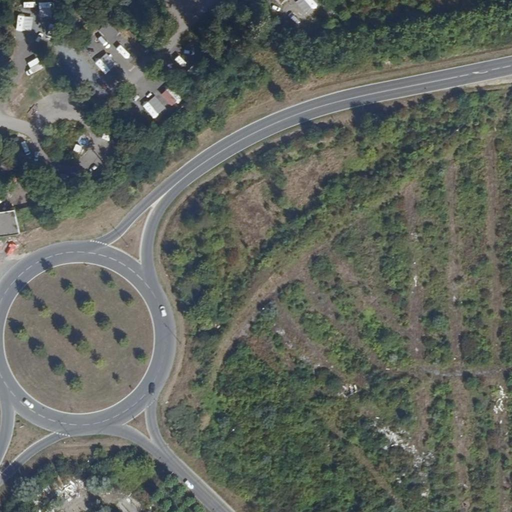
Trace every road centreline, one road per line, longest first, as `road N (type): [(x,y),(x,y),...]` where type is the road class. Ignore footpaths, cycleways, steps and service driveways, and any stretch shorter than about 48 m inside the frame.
road 1 (secondary): [(511,65),(296,114),(235,142),(174,184)]
road 2 (secondary): [(144,396),(166,338),(144,280)]
